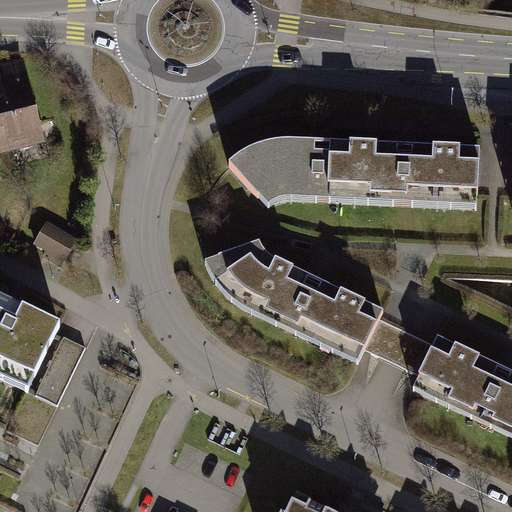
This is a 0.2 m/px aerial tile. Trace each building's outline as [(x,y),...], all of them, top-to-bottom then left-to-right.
[(0,163),(48,151),(27,65),(0,71),(0,91),(0,92),(0,163)] [(233,184),(270,220),(291,216),(375,218),(379,159),(289,157),(268,162),(249,171),(233,184)] [(485,163),(379,159),(375,218),(482,224),(485,163)] [(68,262),(79,235),(47,221),(35,248),(68,262)] [(270,261),(262,249),(207,270),(220,295),(239,312),(364,370),(359,354),(373,327),(384,316),(277,268),(270,261)] [(0,376),(49,400),(77,340),(0,303),(0,376)] [(359,354),(415,376),(407,394),(511,440),(511,377),(428,340),(424,350),(373,327),(359,354)]
